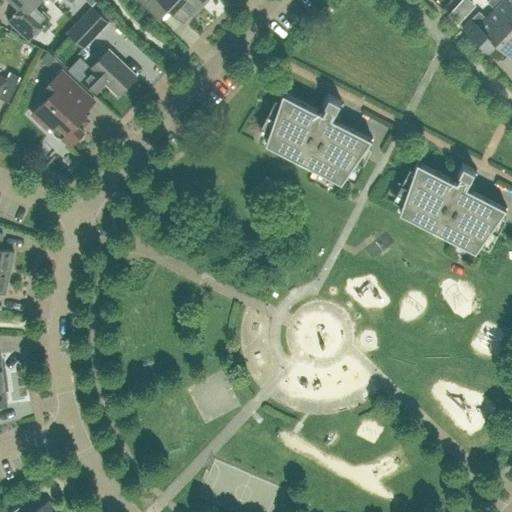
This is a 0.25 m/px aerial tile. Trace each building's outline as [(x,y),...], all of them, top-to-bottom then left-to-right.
[(38,0),(12,0),(21,7),(8,20),(28,39),(48,17),(34,4),(38,0)] [(138,0),(144,5),(148,0),(161,0),(183,21),(191,13),(192,15),(201,5),(196,0),(138,0)] [(495,9),(511,24),(511,0),(503,0),(488,0),(487,1),(495,9)] [(486,50),(494,41),(511,58),(511,57),(511,24),(495,9),(487,18),(479,11),(463,28),(486,50)] [(0,21),(6,24),(10,15),(0,10),(0,21)] [(60,40),(76,55),(101,29),(85,14),(60,40)] [(95,91),(104,81),(117,94),(136,74),(109,48),(90,68),(81,78),(95,91)] [(82,128),(86,124),(86,116),(84,115),(86,113),(84,111),(95,100),(61,69),(40,92),(46,98),(35,110),(35,118),(46,127),(49,125),(71,145),(84,131),(82,128)] [(0,76),(0,98),(8,102),(18,80),(8,75),(6,79),(0,76)] [(265,143),(341,182),(373,138),(332,117),(341,100),(327,93),(321,103),(327,106),(323,113),(283,92),(265,143)] [(475,252),(507,207),(466,186),(475,169),(461,162),(455,172),(461,175),(457,182),(417,161),(399,212),(475,252)] [(0,269),(9,271),(14,250),(0,247),(0,241),(2,232),(0,231),(0,269)] [(9,271),(0,269),(0,291),(5,293),(9,271)] [(56,511),(48,500),(32,511),(29,511),(23,503),(11,511),(56,511)]
